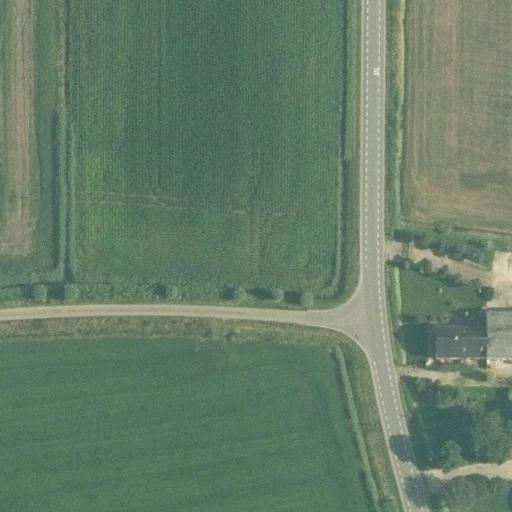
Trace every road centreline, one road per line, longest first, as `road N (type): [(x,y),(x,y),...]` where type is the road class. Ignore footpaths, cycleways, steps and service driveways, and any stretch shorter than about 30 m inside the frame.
road 1 (unclassified): [(0,318),(149,314),(372,325)]
road 2 (tertiary): [(372,325),(373,0)]
road 3 (tertiary): [(415,511),(372,325)]
